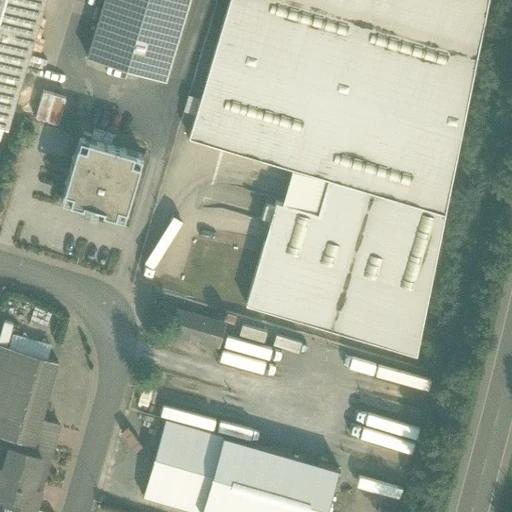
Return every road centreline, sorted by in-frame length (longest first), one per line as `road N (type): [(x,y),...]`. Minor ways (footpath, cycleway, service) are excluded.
road 1 (residential): [(84,511),(126,378),(122,330),(106,299),(62,272),(0,254)]
road 2 (primary): [(473,511),(511,352)]
